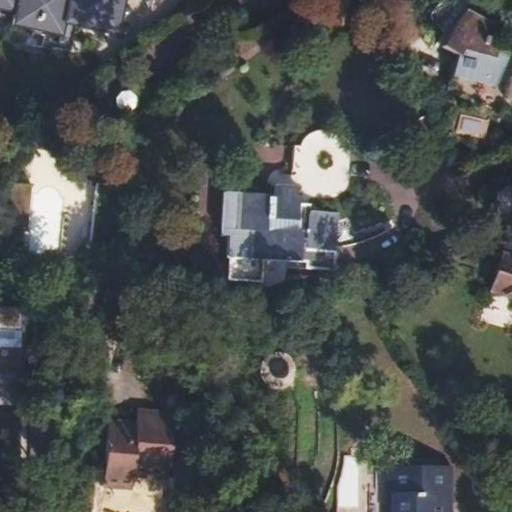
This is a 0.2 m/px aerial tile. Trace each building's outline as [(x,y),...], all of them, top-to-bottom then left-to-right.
[(23,0),(0,0),(0,40),(8,42),(11,42),(9,56),(59,65),(63,44),(111,52),(118,15),(120,6),(91,1),(81,0),(70,0),(69,8),(23,0)] [(503,104),(511,106),(511,60),(494,56),(495,31),(463,18),(437,53),(452,61),(451,78),(506,93),(503,104)] [(300,187),(277,186),(276,196),(262,196),(262,189),(226,188),(223,231),(230,231),(229,260),(231,260),(230,282),(264,284),(266,262),(308,265),(308,271),(337,273),(341,216),(302,213),(302,198),(300,198),(300,187)] [(18,197),(0,197),(1,243),(19,243),(18,197)] [(511,263),(498,260),(488,296),(511,301),(511,263)] [(0,389),(6,389),(6,392),(16,392),(18,364),(33,366),(35,326),(19,325),(19,319),(0,318),(0,389)] [(157,426),(158,413),(142,412),(141,425),(157,426)] [(180,414),(158,413),(157,426),(141,425),(112,423),(108,487),(141,490),(142,477),(177,479),(180,414)] [(443,511),(444,500),(449,500),(453,500),(453,497),(441,497),(441,474),(454,473),(454,471),(392,470),(391,498),(395,498),(394,511),(443,511)] [(453,497),(454,473),(441,474),(441,497),(453,497)]
